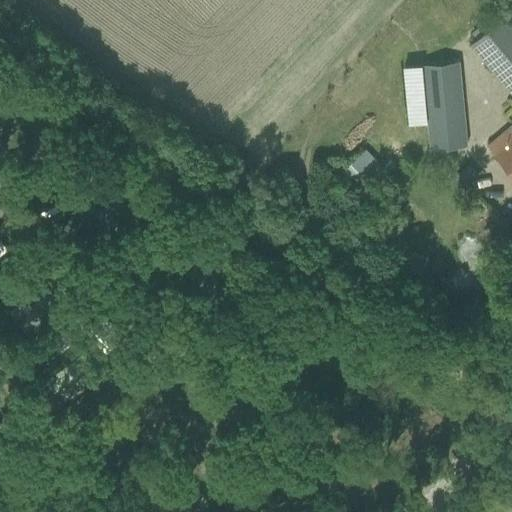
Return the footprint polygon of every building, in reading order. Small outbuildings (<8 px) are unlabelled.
[(489,17),(470,32),(474,38),(469,43),(511,94),(511,24),(505,17),(503,14),(493,22),(489,17)] [(457,61),(422,65),(429,145),(446,144),(465,143),(459,83),(457,61)] [(3,74),(0,77),(0,81),(4,85),(9,79),(3,74)] [(511,126),(510,124),(501,132),(487,144),(511,174),(511,126)] [(113,148),(105,156),(113,165),(121,157),(113,148)] [(335,177),(353,196),(383,167),(365,148),(335,177)] [(93,154),(71,172),(95,200),(117,181),(93,154)] [(467,163),(453,177),(462,186),(476,173),(467,163)] [(130,185),(97,215),(107,227),(140,197),(130,185)] [(165,221),(132,248),(141,259),(174,232),(165,221)] [(197,238),(188,246),(194,252),(202,243),(197,238)] [(199,262),(205,255),(200,250),(194,257),(199,262)] [(261,255),(251,259),(256,272),(266,268),(261,255)] [(197,264),(187,275),(216,303),(226,292),(216,282),(198,265),(197,264)] [(32,308),(15,321),(25,332),(56,307),(47,296),(32,308)] [(76,308),(70,313),(79,322),(84,317),(76,308)] [(90,318),(81,326),(104,351),(113,343),(110,339),(93,321),(90,318)] [(247,338),(239,343),(247,354),(254,349),(247,338)] [(199,361),(190,367),(197,378),(207,371),(199,361)] [(161,370),(167,382),(179,376),(173,364),(161,370)] [(171,414),(163,420),(171,430),(179,425),(171,414)] [(217,484),(208,493),(213,499),(223,490),(217,484)]
